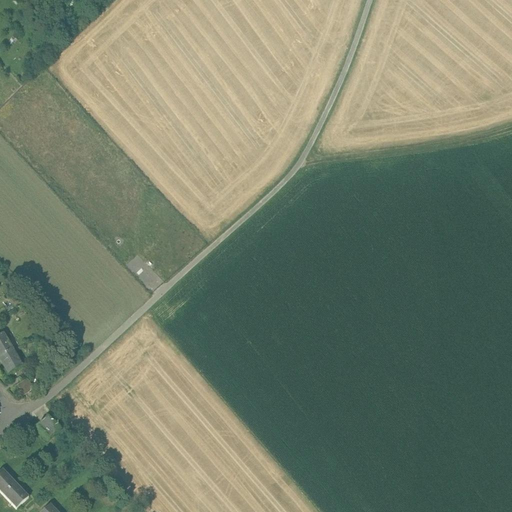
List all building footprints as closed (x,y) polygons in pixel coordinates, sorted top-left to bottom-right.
[(3,334),(0,335),(0,357),(13,351),(3,334)] [(13,351),(0,357),(0,362),(8,376),(22,367),(13,351)] [(19,384),(25,395),(35,388),(29,378),(19,384)] [(47,420),(37,429),(48,441),(58,432),(47,420)] [(0,491),(3,496),(16,484),(2,470),(0,472),(0,491)] [(17,509),(29,498),(16,484),(3,496),(17,509)]
